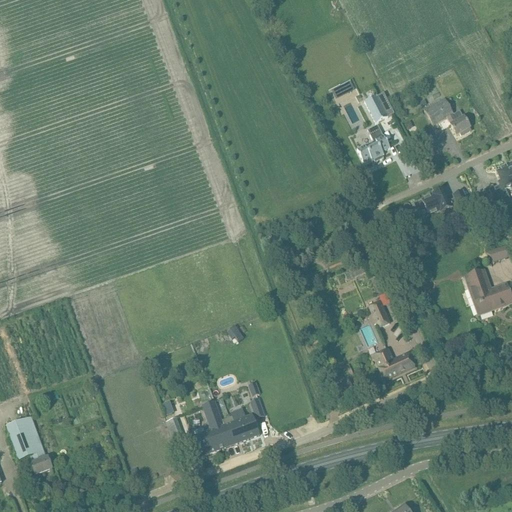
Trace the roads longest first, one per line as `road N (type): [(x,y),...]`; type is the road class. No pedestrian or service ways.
road 1 (primary): [(189,511),(363,454),(511,429)]
road 2 (residential): [(447,374),(316,436),(189,480)]
road 3 (residential): [(369,211),(263,0)]
road 4 (unclassified): [(313,511),(419,467),(511,452)]
road 5 (residential): [(369,211),(423,351),(447,374)]
road 6 (residential): [(511,145),(369,211)]
